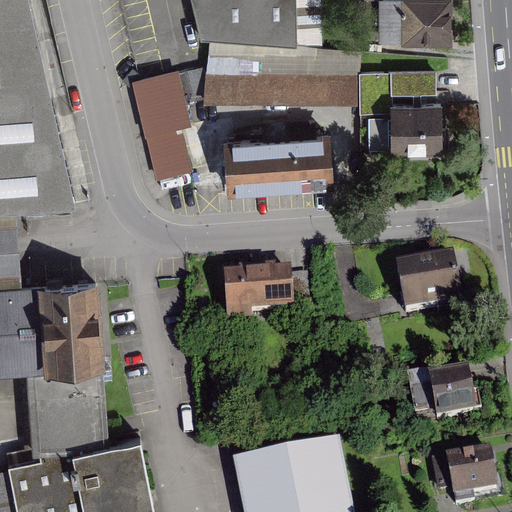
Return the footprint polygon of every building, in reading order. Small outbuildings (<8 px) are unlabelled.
[(0,0),(0,207),(10,207),(68,205),(18,0),(0,0)] [(194,0),(203,37),(210,39),(204,101),(360,103),(361,51),(299,42),(297,0),(194,0)] [(455,1),(397,0),(386,0),(386,40),(454,42),(455,1)] [(178,77),(139,87),(163,175),(195,166),(185,133),(193,131),(178,77)] [(444,111),(393,111),(393,149),(444,149),(444,111)] [(264,122),(265,139),(322,137),(322,120),(264,122)] [(327,142),(229,149),(232,192),(330,185),(327,142)] [(10,207),(0,207),(0,370),(23,369),(17,288),(10,207)] [(454,262),(402,273),(411,313),(462,302),(454,262)] [(252,311),(295,308),(292,272),(276,273),(276,267),(242,270),(242,275),(225,277),(228,325),(253,323),(252,311)] [(90,283),(17,288),(23,369),(25,396),(29,451),(35,450),(102,443),(90,283)] [(479,417),(472,376),(432,383),(439,424),(479,417)] [(14,511),(151,511),(136,437),(102,443),(35,450),(35,456),(4,462),(14,511)] [(352,511),(339,446),(234,467),(243,511),(352,511)] [(501,497),(493,455),(448,463),(455,505),(501,497)]
